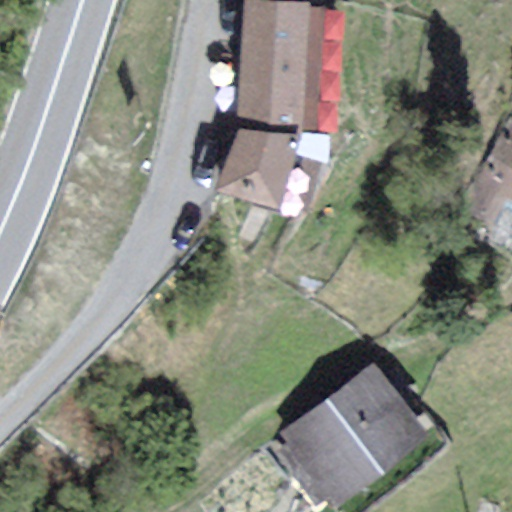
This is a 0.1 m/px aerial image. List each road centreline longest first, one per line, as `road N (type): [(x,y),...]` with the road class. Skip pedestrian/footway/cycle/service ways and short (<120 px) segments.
road 1 (residential): [(214,0),(194,129),(158,235),(104,317),(0,420)]
road 2 (secondary): [(0,231),(84,0)]
